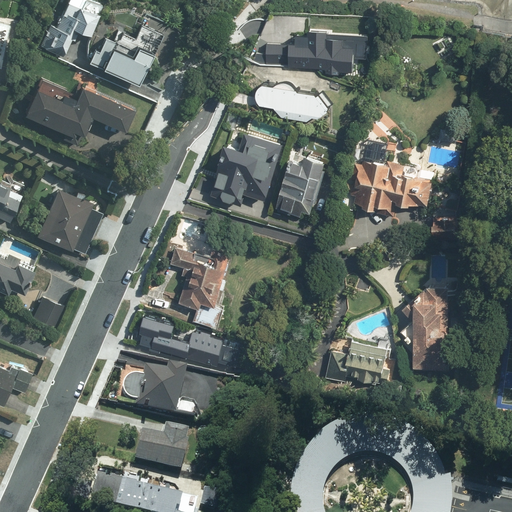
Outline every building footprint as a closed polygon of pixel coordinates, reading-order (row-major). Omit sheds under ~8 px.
[(43,38),(48,41),(45,48),(64,57),(73,35),(89,42),(104,7),(88,0),(65,0),(55,25),(50,23),(43,38)] [(18,20),(4,17),(2,26),(16,29),(18,20)] [(159,36),(140,27),(135,37),(119,30),(114,43),(98,36),(85,65),(135,89),(159,36)] [(304,29),(304,44),(266,42),(264,67),(339,70),(351,71),(351,52),(340,51),(340,48),(341,39),(327,38),(328,30),(304,29)] [(279,79),(268,81),(267,81),(266,82),(265,82),(264,82),(263,83),(262,83),(262,84),(261,84),(261,85),(260,85),(260,86),(260,87),(259,87),(259,88),(259,89),(259,90),(259,91),(259,92),(243,90),(242,99),(279,105),(287,114),(310,117),(316,114),(322,115),(331,108),(317,89),(301,86),(301,85),(300,84),(300,83),(299,82),(299,81),(298,80),(297,79),(296,78),(295,78),(295,77),(294,77),(293,76),(292,76),(291,76),(290,76),(289,75),(288,75),(287,75),(286,76),(285,76),(284,76),(283,76),(282,77),(281,77),(281,78),(280,78),(279,79)] [(68,89),(37,76),(20,117),(78,142),(87,120),(124,135),(133,113),(69,86),(68,89)] [(239,113),(230,110),(224,126),(233,129),(239,113)] [(456,130),(439,127),(437,141),(454,144),(456,130)] [(238,151),(222,146),(212,177),(206,175),(200,191),(240,205),(244,193),(262,199),(280,145),(244,133),(238,151)] [(273,209),(298,216),(300,209),(307,211),(321,161),(301,155),(299,162),(287,159),(273,209)] [(402,174),(404,164),(384,161),(384,166),(363,162),(362,168),(357,167),(353,187),(359,188),(356,207),(373,210),(375,203),(387,205),(388,202),(425,208),(430,179),(402,174)] [(0,217),(7,221),(20,192),(0,183),(0,217)] [(89,210),(92,204),(55,188),(34,237),(70,253),(72,249),(85,255),(101,215),(89,210)] [(456,218),(431,217),(431,228),(456,229),(456,218)] [(194,252),(172,245),(167,262),(179,266),(168,300),(198,310),(200,304),(211,307),(227,260),(211,255),(208,264),(192,258),(194,252)] [(0,266),(0,293),(3,294),(5,290),(22,298),(32,275),(13,265),(10,271),(0,266)] [(443,294),(443,285),(419,285),(419,301),(411,301),(412,368),(445,368),(445,346),(449,346),(448,294),(443,294)] [(42,298),(33,318),(52,327),(61,307),(42,298)] [(148,312),(141,341),(221,361),(222,357),(240,362),(245,344),(225,339),(226,334),(194,327),(192,335),(173,331),(176,318),(148,312)] [(323,383),(343,387),(345,377),(381,384),(388,348),(349,340),(345,355),(329,352),(323,383)] [(511,343),(508,342),(496,400),(511,402),(511,343)] [(0,405),(2,406),(10,388),(25,394),(33,375),(10,365),(7,372),(0,369),(0,405)] [(132,410),(170,419),(171,415),(177,417),(180,408),(173,406),(182,371),(164,367),(163,372),(142,367),(140,379),(138,378),(137,377),(136,377),(135,377),(133,377),(132,377),(130,377),(129,377),(128,378),(127,378),(125,379),(124,380),(123,381),(123,382),(122,383),(121,384),(121,386),(120,387),(120,388),(120,390),(120,391),(121,392),(121,394),(122,395),(122,396),(123,397),(124,398),(125,399),(126,400),(127,400),(129,401),(130,401),(131,402),(133,402),(134,402),(132,410)] [(450,511),(452,506),(453,489),(451,472),(446,472),(438,452),(421,431),(399,418),(375,412),(349,414),(326,425),(307,442),(294,464),(290,489),(292,511),(450,511)] [(159,437),(136,431),(129,461),(177,473),(188,432),(162,425),(159,437)] [(141,489),(94,477),(87,503),(123,511),(198,511),(200,508),(216,511),(223,488),(146,468),(141,489)]
